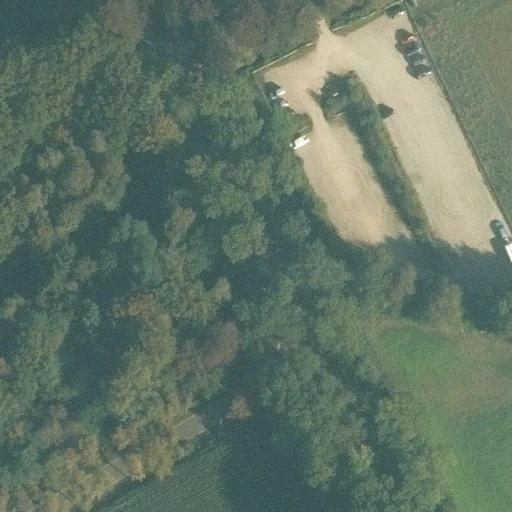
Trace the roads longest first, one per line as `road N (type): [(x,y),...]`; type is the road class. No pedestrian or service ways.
road 1 (unclassified): [(312,359),(159,71)]
road 2 (unclassified): [(312,359),(49,511)]
road 3 (unclassified): [(312,359),(395,511)]
road 4 (unclassified): [(159,71),(291,0)]
